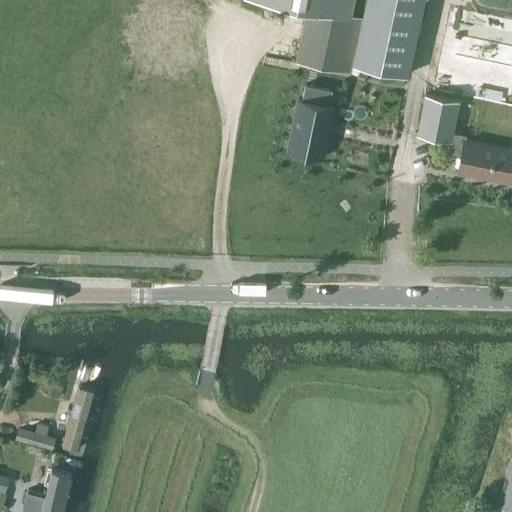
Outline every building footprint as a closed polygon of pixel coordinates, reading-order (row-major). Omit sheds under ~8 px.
[(268,0),(308,8),(297,62),(351,73),(362,18),(346,15),(349,0),(268,0)] [(366,0),(354,63),(410,74),(424,0),(366,0)] [(511,17),(479,10),(462,90),(511,99),(511,17)] [(303,99),(299,98),(288,149),(323,157),(334,105),(330,104),(333,89),(306,83),(303,99)] [(449,151),(461,154),(458,170),(511,180),(511,147),(465,138),(466,133),(453,131),(459,100),(426,93),(418,133),(452,139),(449,151)] [(105,372),(86,368),(67,454),(87,458),(105,372)] [(511,511),(511,411),(506,410),(501,426),(511,429),(511,456),(498,504),(500,504),(497,511),(511,511)] [(15,437),(50,446),(52,447),(56,434),(47,432),(49,425),(45,424),(38,422),(36,429),(18,425),(15,437)] [(68,511),(76,475),(54,470),(44,511),(68,511)] [(24,505),(41,509),(44,496),(28,491),(24,505)]
